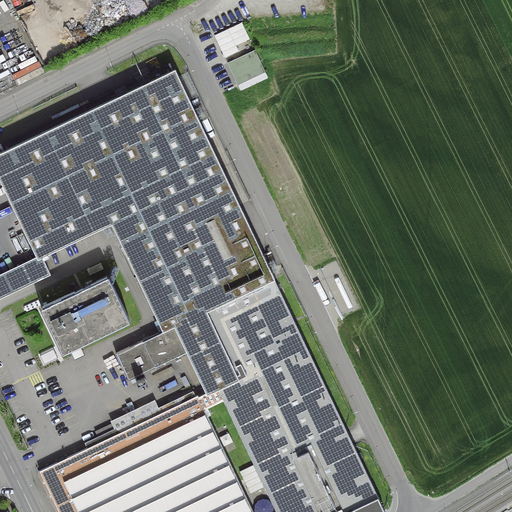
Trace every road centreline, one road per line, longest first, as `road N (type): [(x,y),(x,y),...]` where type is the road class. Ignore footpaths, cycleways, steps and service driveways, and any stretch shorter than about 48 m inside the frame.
road 1 (residential): [(180,22),(417,511)]
road 2 (residential): [(180,22),(0,109)]
